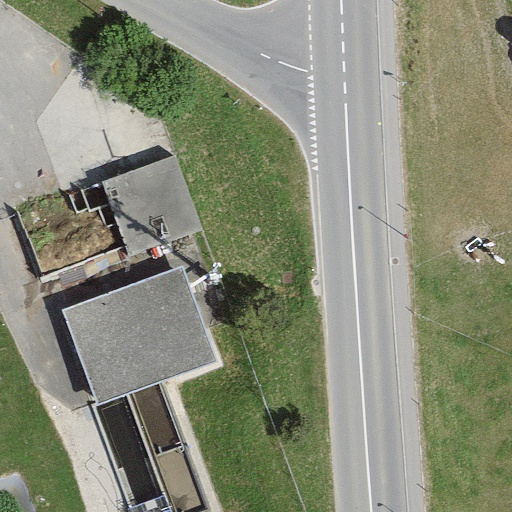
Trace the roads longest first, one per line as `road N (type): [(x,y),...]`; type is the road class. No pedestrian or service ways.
road 1 (secondary): [(373,511),(343,79)]
road 2 (tertiary): [(162,0),(266,58),(343,79)]
